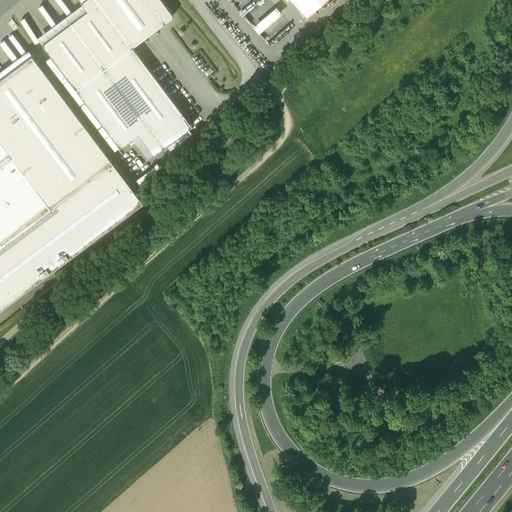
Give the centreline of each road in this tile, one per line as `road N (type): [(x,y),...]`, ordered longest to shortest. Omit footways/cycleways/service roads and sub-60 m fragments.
road 1 (motorway): [(511,413),(428,472),(364,488),(307,470),(266,412),(270,340),(305,293),(339,268),(475,206)]
road 2 (track): [(253,73),(287,117),(277,146),(0,392)]
road 3 (motorway): [(430,206),(302,268),(272,295),(247,335),(240,413),(270,511)]
road 4 (motorway): [(511,115),(430,206)]
road 5 (track): [(365,363),(384,393),(395,395),(460,360)]
